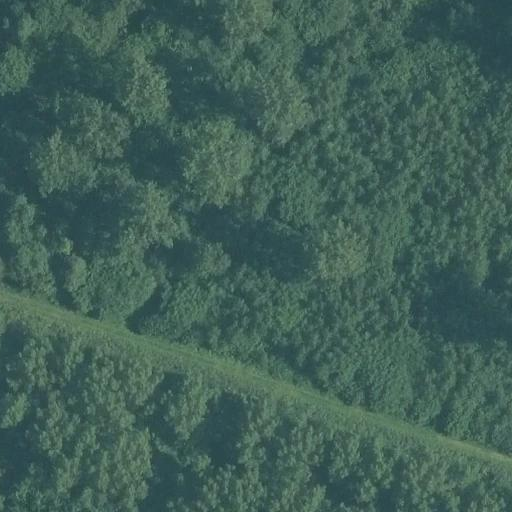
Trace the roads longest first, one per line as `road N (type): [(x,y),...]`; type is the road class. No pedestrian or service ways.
road 1 (track): [(511,494),(0,324)]
road 2 (track): [(0,294),(511,460)]
road 3 (track): [(0,142),(70,0)]
